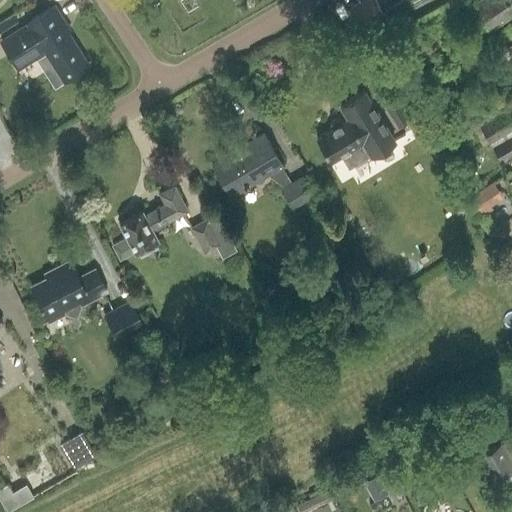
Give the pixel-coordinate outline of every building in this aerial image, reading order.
[(378,0),(370,0),(352,13),(363,29),(387,12),(378,0)] [(511,15),(511,0),(481,0),(474,5),(491,30),(511,15)] [(62,22),(65,20),(57,6),(29,23),(30,24),(3,41),(20,68),(47,51),(66,80),(89,65),(62,22)] [(400,25),(395,15),(365,31),(370,42),(400,25)] [(448,46),(454,54),(461,49),(455,41),(448,46)] [(456,68),(464,80),(486,65),(477,53),(456,68)] [(396,90),(381,99),(398,128),(413,119),(396,90)] [(333,160),(346,152),(354,165),(356,165),(373,155),(374,156),(397,141),(366,91),(342,105),(351,118),(319,138),(333,160)] [(473,114),(490,143),(511,130),(511,116),(507,107),(495,114),(489,104),(473,114)] [(511,156),(511,130),(490,143),(501,163),(511,156)] [(283,166),(285,166),(266,133),(214,163),(232,196),(269,175),(286,187),(284,189),(295,207),(321,192),(310,173),(293,183),(283,166)] [(502,198),(493,183),(468,198),(479,216),(492,207),(491,205),(502,198)] [(153,230),(175,218),(189,211),(176,186),(162,194),(168,204),(146,216),(144,212),(122,223),(129,237),(114,245),(122,259),(140,250),(143,255),(158,247),(155,242),(158,240),(153,230)] [(193,227),(205,254),(222,246),(220,241),(230,237),(221,217),(210,222),(209,220),(193,227)] [(72,260),(30,283),(50,322),(67,313),(78,316),(81,305),(108,291),(97,269),(82,277),(72,260)] [(132,299),(105,313),(119,341),(147,328),(132,299)] [(152,307),(145,311),(152,321),(158,317),(152,307)] [(82,431),(61,443),(74,467),(96,455),(82,431)] [(511,450),(506,439),(479,454),(497,489),(501,487),(511,507),(511,450)] [(436,455),(422,462),(429,476),(443,469),(436,455)] [(379,474),(364,482),(371,494),(386,486),(379,474)] [(0,487),(0,490),(11,509),(38,494),(30,481),(17,489),(12,481),(0,487)] [(328,489),(298,504),(301,511),(303,511),(332,498),(328,489)]
